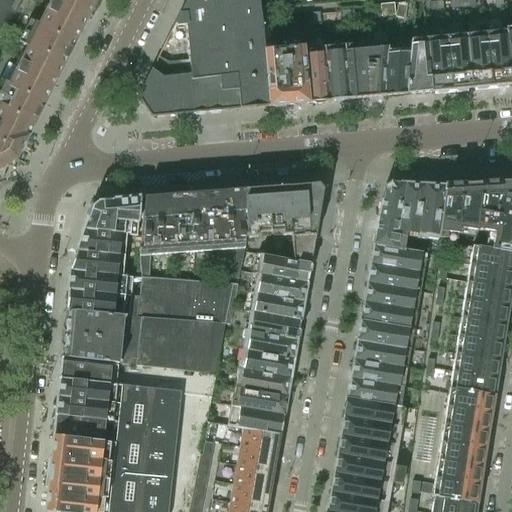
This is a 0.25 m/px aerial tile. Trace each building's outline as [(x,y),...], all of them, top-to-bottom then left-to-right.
[(0,0),(0,27),(13,0),(0,0)] [(48,0),(43,10),(61,20),(68,8),(87,18),(96,0),(48,0)] [(257,0),(185,0),(137,97),(150,117),(268,106),(262,52),(257,0)] [(443,10),(442,1),(429,2),(430,11),(443,10)] [(61,20),(43,10),(37,23),(34,21),(22,44),(26,46),(19,60),(37,69),(31,80),(51,90),(87,18),(68,8),(61,20)] [(405,94),(407,60),(410,41),(412,28),(408,27),(404,46),(386,48),(383,62),(383,96),(405,94)] [(505,32),(485,34),(490,86),(510,84),(505,32)] [(485,34),(465,36),(470,88),(490,86),(485,34)] [(465,36),(445,38),(450,90),(470,88),(465,36)] [(450,90),(445,38),(425,40),(430,92),(450,90)] [(425,40),(410,41),(407,60),(405,94),(430,92),(425,40)] [(383,96),(383,62),(386,48),(387,45),(381,42),(342,45),(347,99),(383,96)] [(347,99),(342,45),(323,47),(323,50),(327,101),(347,99)] [(308,103),(303,52),(302,49),(282,50),(287,105),(308,103)] [(287,105),(282,50),(262,52),(268,106),(287,105)] [(323,50),(303,52),(308,103),(327,101),(323,50)] [(37,69),(19,60),(7,84),(3,82),(0,87),(0,137),(2,138),(7,128),(27,138),(51,90),(31,80),(37,69)] [(2,138),(0,137),(0,168),(16,160),(27,138),(7,128),(2,138)] [(511,182),(500,183),(492,234),(489,250),(511,253),(511,182)] [(384,187),(378,219),(398,222),(404,184),(390,183),(384,187)] [(492,234),(500,183),(483,184),(476,231),(492,234)] [(317,184),(287,187),(291,236),(289,236),(291,261),(310,264),(322,190),(317,184)] [(404,184),(398,222),(396,237),(405,238),(405,232),(417,233),(424,185),(404,184)] [(483,184),(463,185),(456,230),(456,234),(462,235),(463,232),(475,234),(476,231),(483,184)] [(424,185),(417,233),(417,238),(426,240),(427,234),(438,235),(444,186),(424,185)] [(463,185),(444,186),(438,235),(436,252),(441,252),(443,239),(455,241),(456,234),(456,230),(463,185)] [(287,187),(265,188),(268,230),(280,229),(281,237),(289,236),(291,236),(287,187)] [(265,188),(244,190),(246,226),(244,239),(257,238),(256,231),(268,230),(265,188)] [(244,239),(246,226),(244,190),(212,193),(210,252),(227,251),(222,276),(238,280),(243,249),(242,249),(244,239)] [(212,193),(176,195),(173,255),(210,252),(212,193)] [(173,255),(176,195),(143,198),(142,257),(139,257),(140,278),(147,278),(148,257),(173,255)] [(137,224),(140,199),(97,202),(91,207),(83,231),(121,235),(126,235),(136,236),(137,224)] [(398,222),(378,219),(373,246),(403,250),(405,238),(396,237),(398,222)] [(83,231),(76,252),(119,256),(121,235),(83,231)] [(419,253),(403,250),(373,246),(370,265),(416,273),(419,253)] [(511,253),(489,250),(470,247),(469,253),(474,254),(472,265),(511,271),(511,253)] [(119,256),(76,252),(69,271),(117,276),(119,256)] [(310,264),(291,261),(255,255),(254,263),(260,264),(258,275),(306,283),(310,264)] [(416,273),(370,265),(366,283),(413,292),(416,273)] [(511,280),(511,271),(472,265),(470,275),(466,274),(464,283),(511,290),(511,280)] [(115,295),(117,276),(69,271),(67,291),(115,295)] [(306,283),(258,275),(256,287),(250,286),(249,293),(303,302),(306,283)] [(236,285),(147,278),(140,278),(138,297),(115,295),(67,291),(65,310),(113,315),(224,325),(229,325),(236,285)] [(413,292),(366,283),(363,303),(409,311),(413,292)] [(511,290),(464,283),(464,288),(469,289),(467,301),(508,307),(511,290)] [(303,302),(249,293),(248,300),(254,301),(252,313),(300,321),(303,302)] [(508,307),(467,301),(465,311),(460,310),(459,318),(505,325),(508,307)] [(409,311),(363,303),(360,321),(406,329),(409,311)] [(220,346),(224,325),(113,315),(65,310),(60,358),(146,368),(215,375),(220,346)] [(300,321),(252,313),(250,324),(244,323),(242,331),(296,340),(300,321)] [(505,325),(459,318),(458,323),(463,324),(461,336),(502,342),(505,325)] [(360,321),(356,341),(403,350),(409,351),(410,343),(404,342),(406,329),(360,321)] [(296,340),(242,331),(241,339),(247,340),(245,351),(293,359),(296,340)] [(502,342),(461,336),(459,346),(455,346),(453,354),(499,361),(502,342)] [(403,350),(356,341),(353,360),(399,368),(403,350)] [(293,359),(245,351),(243,362),(237,360),(235,368),(290,378),(293,359)] [(499,361),(453,354),(452,360),(457,361),(455,372),(496,378),(499,361)] [(201,454),(210,401),(195,400),(196,389),(175,387),(175,392),(147,389),(147,390),(144,390),(146,368),(60,358),(52,437),(199,454),(201,454)] [(396,387),(399,368),(353,360),(350,380),(394,387),(396,387)] [(290,378),(235,368),(234,376),(240,377),(238,388),(286,397),(290,378)] [(496,378),(455,372),(454,382),(449,381),(448,389),(493,397),(496,378)] [(391,406),(394,387),(350,380),(346,398),(391,406)] [(487,432),(493,397),(448,389),(434,387),(429,422),(487,432)] [(286,397),(238,388),(236,399),(230,398),(229,406),(235,407),(283,415),(286,397)] [(391,406),(346,398),(343,417),(387,425),(391,406)] [(229,406),(225,425),(244,428),(280,435),(283,415),(235,407),(229,406)] [(387,425),(343,417),(340,436),(384,443),(387,425)] [(487,432),(429,422),(423,458),(437,460),(482,467),(487,432)] [(244,428),(240,448),(276,454),(280,435),(244,428)] [(384,443),(340,436),(337,454),(381,462),(384,443)] [(186,511),(199,454),(52,437),(44,511),(186,511)] [(204,443),(202,456),(210,457),(213,445),(204,443)] [(240,448),(237,466),(273,473),(276,454),(240,448)] [(381,462),(337,454),(333,474),(378,481),(381,462)] [(200,455),(198,463),(209,465),(210,457),(202,456),(200,455)] [(482,467),(437,460),(423,458),(420,483),(418,494),(433,496),(476,503),(482,467)] [(198,463),(196,471),(207,473),(209,465),(198,463)] [(237,466),(233,485),(270,491),(273,473),(237,466)] [(196,471),(195,479),(206,481),(207,473),(196,471)] [(378,481),(333,474),(330,492),(374,500),(378,481)] [(195,479),(193,487),(204,489),(206,481),(195,479)] [(412,482),(410,494),(418,495),(418,494),(420,483),(412,482)] [(233,485),(230,504),(266,510),(270,491),(233,485)] [(193,487),(192,494),(203,497),(204,489),(193,487)] [(372,511),(374,500),(330,492),(327,511),(329,511),(372,511)] [(192,494),(190,502),(201,504),(203,497),(192,494)] [(474,511),(476,503),(433,496),(432,501),(437,502),(435,511),(474,511)] [(409,500),(407,511),(410,511),(415,511),(417,501),(409,500)] [(190,502),(188,510),(198,511),(199,511),(201,504),(190,502)]
